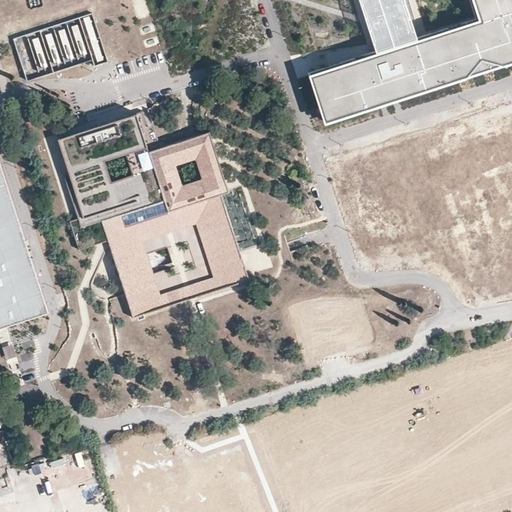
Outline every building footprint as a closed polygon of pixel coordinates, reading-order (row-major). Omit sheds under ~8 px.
[(361,0),(379,55),(309,77),(322,121),(511,61),(511,0),(473,0),(480,24),(415,44),(401,0),(361,0)] [(94,12),(13,38),(27,82),(92,61),(94,66),(109,61),(94,12)] [(210,131),(148,151),(136,114),(57,139),(82,217),(70,221),(79,250),(107,241),(132,318),(159,309),(138,243),(137,238),(199,219),(200,223),(222,289),(248,280),(244,266),(221,195),(228,192),(210,131)] [(426,161),(420,162),(423,176),(429,175),(426,161)] [(0,165),(0,328),(48,313),(0,165)] [(195,225),(200,223),(199,219),(137,238),(138,243),(143,241),(195,225)] [(159,309),(222,289),(200,223),(195,225),(212,277),(160,294),(143,241),(138,243),(159,309)] [(0,500),(18,495),(0,437),(0,500)] [(136,485),(159,479),(156,469),(133,476),(136,485)]
